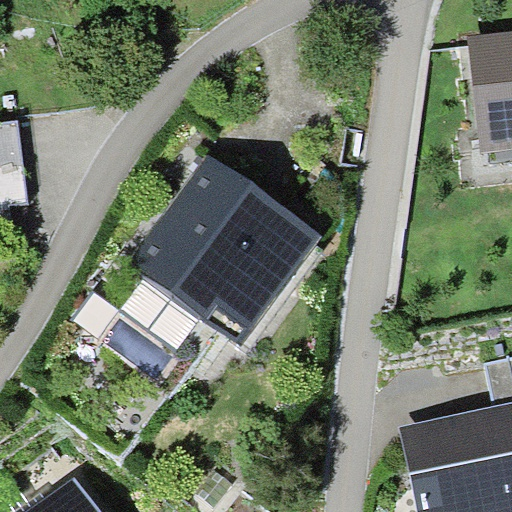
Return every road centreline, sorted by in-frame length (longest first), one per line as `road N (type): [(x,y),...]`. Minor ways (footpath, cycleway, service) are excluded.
road 1 (residential): [(400,0),(349,511)]
road 2 (residential): [(298,0),(234,35),(138,129),(0,366)]
